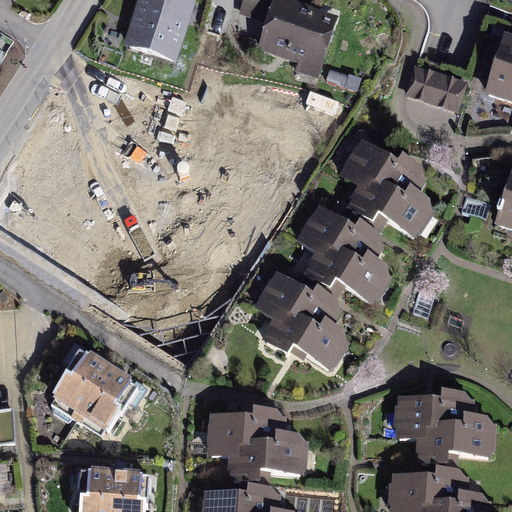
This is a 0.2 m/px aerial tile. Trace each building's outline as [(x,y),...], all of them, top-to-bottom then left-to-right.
[(196,5),(179,0),(138,0),(121,56),(175,72),(196,5)] [(317,79),(333,29),(274,11),(258,60),(317,79)] [(511,55),(501,53),(484,110),(511,118),(511,55)] [(465,94),(413,77),(405,103),(456,119),(465,94)] [(98,99),(59,83),(14,191),(53,207),(98,99)] [(336,191),(356,205),(363,195),(397,218),(408,202),(414,206),(425,190),(400,173),(395,179),(361,156),(336,191)] [(511,179),(511,180),(494,238),(511,243),(511,179)] [(397,218),(363,195),(356,205),(346,219),(371,236),(376,230),(410,254),(434,220),(414,206),(408,202),(397,218)] [(294,259),(313,272),(321,262),(355,286),(366,270),(372,274),(383,258),(358,240),(353,247),(319,223),(294,259)] [(355,286),(321,262),(313,272),(304,286),(329,303),(334,297),(368,321),(392,287),(372,274),(366,270),(355,286)] [(251,325),(270,338),(278,328),(312,352),(323,336),(329,340),(340,324),(315,306),(310,313),(276,289),(251,325)] [(312,352),(278,328),(270,338),(261,352),(286,370),(291,363),(325,387),(349,353),(329,340),(323,336),(312,352)] [(47,411),(76,431),(107,384),(84,369),(67,395),(60,391),(47,411)] [(107,384),(76,431),(105,450),(119,430),(113,426),(131,399),(107,384)] [(396,458),(420,458),(420,446),(462,447),(462,427),(469,427),(470,408),(439,407),(439,415),(397,414),(396,458)] [(207,476),(230,476),(231,463),(273,464),(273,445),(280,445),(281,426),(250,425),(250,433),(208,432),(207,476)] [(462,447),(420,446),(420,458),(419,475),(450,476),(450,468),(492,469),(493,428),(469,427),(462,427),(462,447)] [(273,464),(231,463),(230,476),(230,493),(261,493),(261,486),(303,487),(304,446),(280,445),(273,445),(273,464)] [(388,511),(454,511),(455,503),(462,503),(462,483),(432,483),(432,491),(390,490),(388,511)] [(110,511),(111,485),(83,485),(82,511),(110,511)] [(111,485),(110,511),(138,511),(139,486),(111,485)] [(202,511),(274,511),(275,503),(244,502),(244,510),(202,509),(202,511)] [(485,511),(486,503),(462,503),(455,503),(454,511),(485,511)]
